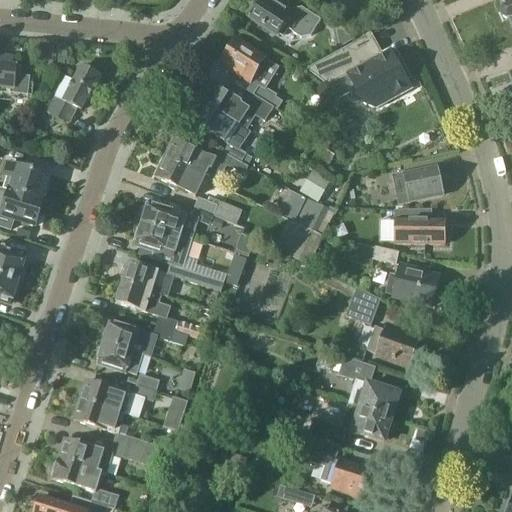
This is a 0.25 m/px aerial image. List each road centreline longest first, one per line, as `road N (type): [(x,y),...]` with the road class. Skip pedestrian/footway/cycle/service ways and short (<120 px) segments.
road 1 (residential): [(434,511),(488,341),(499,270),(497,191),(416,0)]
road 2 (residential): [(0,494),(113,154),(161,59)]
road 3 (residential): [(161,59),(119,32),(0,22)]
